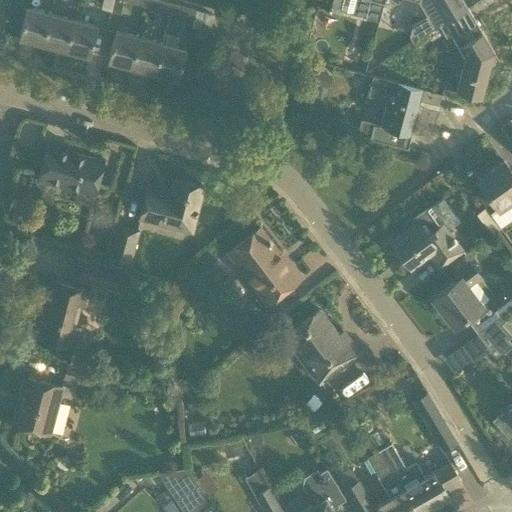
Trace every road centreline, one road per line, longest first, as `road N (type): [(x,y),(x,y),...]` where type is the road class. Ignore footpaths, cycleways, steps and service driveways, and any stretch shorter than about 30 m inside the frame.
road 1 (residential): [(424,367),(296,188),(207,146)]
road 2 (residential): [(207,146),(14,101)]
road 3 (residential): [(207,146),(245,0)]
